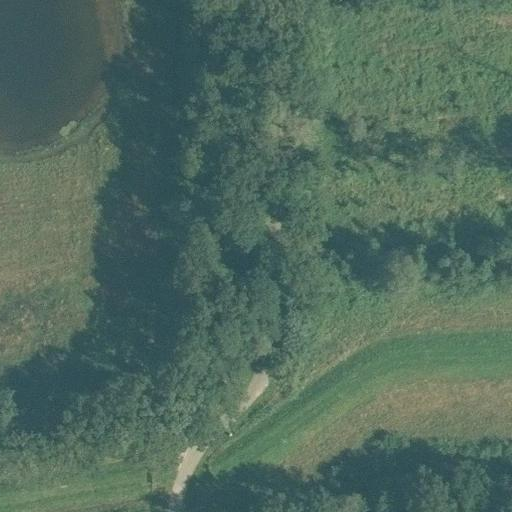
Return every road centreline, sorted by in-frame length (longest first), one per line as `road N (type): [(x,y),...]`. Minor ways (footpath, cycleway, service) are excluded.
road 1 (unclassified): [(282,0),(270,359),(259,386),(198,447),(172,511)]
road 2 (track): [(198,447),(153,409),(0,443)]
